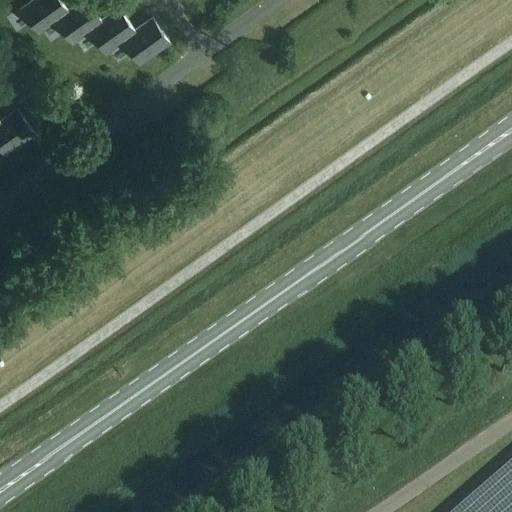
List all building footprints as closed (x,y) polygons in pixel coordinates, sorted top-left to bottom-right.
[(37,30),(54,18),(68,8),(61,0),(30,0),(21,7),(37,30)] [(88,0),(78,0),(68,8),(54,18),(71,40),(88,28),(101,18),(88,0)] [(101,18),(88,28),(104,51),(122,38),(135,28),(119,6),(101,18)] [(135,28),(122,38),(138,61),(169,39),(152,16),(135,28)] [(0,120),(0,119),(0,147),(3,152),(34,130),(18,107),(0,120)]
